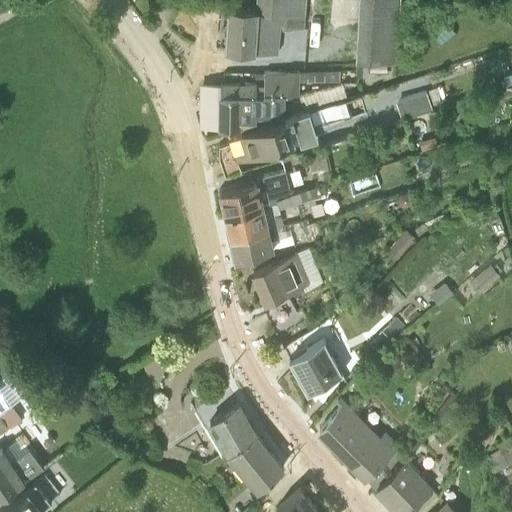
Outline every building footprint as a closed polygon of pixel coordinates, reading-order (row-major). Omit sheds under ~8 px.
[(304,16),(305,0),(256,0),(256,9),(229,7),(226,49),(278,53),(280,24),(304,26),(304,16)] [(374,63),(363,62),(363,76),(374,76),(374,63)] [(300,94),(300,71),(264,70),(264,83),(256,83),(220,82),(219,128),(238,128),(253,123),(253,117),(269,117),(269,114),(290,114),(291,94),(300,94)] [(406,118),(432,109),(426,91),(396,100),(401,115),(405,114),(406,118)] [(241,136),(219,143),(219,156),(221,164),(269,149),(272,160),(297,153),(293,142),(349,125),(368,119),(360,94),(319,107),(286,117),(240,131),(241,136)] [(312,184),(332,179),(325,149),(306,154),(312,184)] [(278,204),(276,196),(291,193),(285,169),(258,175),(256,181),(219,190),(225,217),(278,204)] [(229,236),(283,224),(279,206),(318,197),(315,186),(308,188),(291,193),(276,196),(278,204),(225,217),(229,236)] [(411,194),(406,191),(400,193),(397,198),(399,204),(405,207),(411,205),(413,200),(411,194)] [(429,230),(447,223),(443,212),(423,220),(425,222),(413,228),(417,235),(428,229),(429,230)] [(310,225),(307,216),(301,218),(309,239),(321,235),(318,226),(316,227),(314,224),(310,225)] [(285,236),(283,224),(229,236),(235,259),(272,251),(269,239),(285,236)] [(398,257),(416,238),(405,229),(388,248),(398,257)] [(309,250),(296,255),(253,270),(265,300),(260,301),(283,344),(310,326),(290,288),(303,282),(306,289),(322,281),(309,250)] [(479,292),(500,273),(491,262),(469,280),(479,292)] [(439,303),(453,291),(444,280),(430,293),(439,303)] [(396,316),(390,321),(390,322),(398,330),(399,331),(405,326),(396,316)] [(0,321),(0,340),(9,336),(0,321)] [(390,322),(382,330),(390,338),(398,330),(390,322)] [(310,326),(283,344),(307,390),(342,371),(318,326),(312,329),(310,326)] [(0,432),(20,418),(0,388),(0,432)] [(229,450),(256,433),(238,402),(211,419),(229,450)] [(319,427),(375,487),(404,460),(393,448),(396,445),(384,433),(376,440),(340,403),(319,427)] [(283,466),(256,433),(229,450),(258,486),(283,466)] [(494,471),(511,461),(511,437),(499,444),(503,452),(488,460),(494,471)] [(18,469),(4,449),(0,451),(0,495),(1,497),(47,467),(38,454),(18,469)] [(404,460),(375,487),(399,511),(402,511),(429,486),(404,460)] [(45,473),(35,480),(51,500),(61,493),(45,473)] [(0,511),(36,511),(45,505),(30,486),(0,510),(0,511)] [(277,507),(280,511),(321,511),(301,487),(277,507)] [(455,511),(447,503),(438,511),(455,511)]
